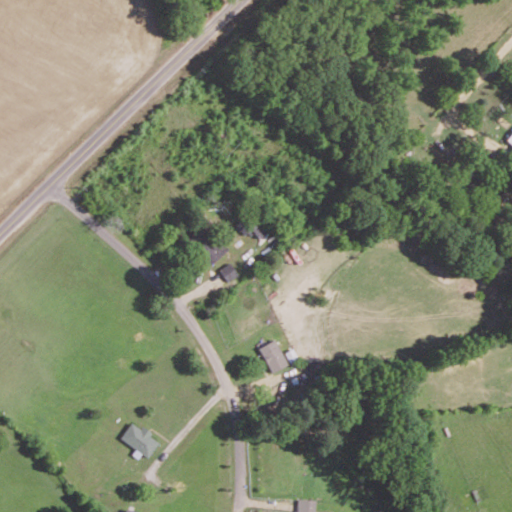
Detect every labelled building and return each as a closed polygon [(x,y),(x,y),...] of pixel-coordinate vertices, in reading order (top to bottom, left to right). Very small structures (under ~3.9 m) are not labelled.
[(255,231),(259,240),(267,237),(260,220),(246,225),(249,233),(255,231)] [(200,249),(212,269),(218,266),(226,280),(239,272),(219,238),(200,249)] [(259,345),(270,371),(286,365),(275,338),(259,345)] [(119,437),(147,456),(159,439),(131,420),(119,437)] [(333,511),(333,510),(314,510),(315,497),(296,497),(296,510),(292,510),(292,511),(333,511)]
